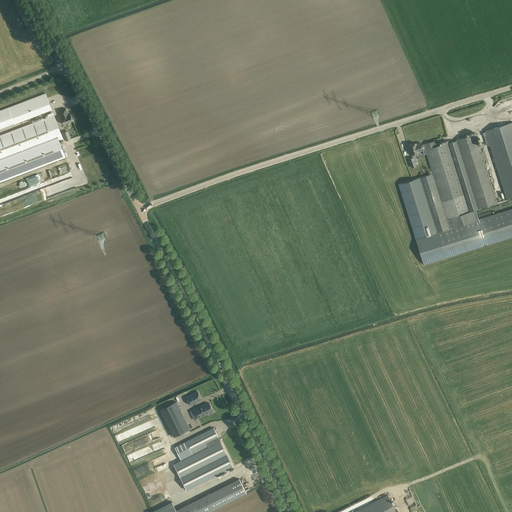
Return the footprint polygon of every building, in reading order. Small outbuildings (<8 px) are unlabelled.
[(20,103),(26,119),(52,109),(46,93),(20,103)] [(0,110),(0,128),(14,123),(8,108),(0,110)] [(60,111),(62,117),(61,117),(64,124),(73,121),(70,114),(68,115),(66,108),(60,111)] [(63,138),(54,115),(0,135),(0,180),(65,156),(59,140),(63,138)] [(485,132),(483,133),(484,136),(486,135),(488,140),(489,145),(507,200),(511,198),(511,122),(485,131),(485,132)] [(72,139),(68,131),(63,133),(67,141),(72,139)] [(456,140),(456,141),(449,143),(448,142),(438,146),(436,141),(430,143),(430,142),(423,144),(423,145),(421,145),(423,150),(424,155),(426,154),(431,171),(428,172),(429,175),(398,184),(423,264),(444,258),(433,223),(475,210),(497,203),(475,134),(456,140)] [(421,143),(416,144),(416,143),(408,145),(411,155),(419,152),(419,151),(423,150),(421,145),(421,143)] [(413,157),(408,159),(411,168),(416,166),(413,157)] [(45,173),(49,184),(64,179),(68,191),(73,189),(69,177),(70,177),(66,166),(45,173)] [(475,210),(433,223),(444,258),(483,246),(482,244),(486,243),(487,245),(511,236),(511,208),(479,219),(478,219),(476,211),(475,210)] [(198,392),(186,398),(190,404),(201,399),(198,392)] [(176,402),(160,410),(173,436),(189,428),(187,423),(181,426),(173,410),(179,407),(176,402)] [(206,413),(212,409),(209,403),(203,406),(202,405),(194,409),(198,418),(207,414),(206,413)] [(112,427),(113,431),(129,424),(128,420),(112,427)] [(218,437),(214,428),(186,442),(175,447),(181,461),(208,447),(206,443),(218,437)] [(123,439),(133,435),(131,430),(121,434),(123,439)] [(208,447),(181,461),(174,465),(180,477),(227,454),(218,437),(206,443),(208,447)] [(233,467),(227,454),(180,477),(187,490),(233,467)] [(237,498),(247,493),(240,480),(231,484),(237,498)] [(396,511),(388,495),(353,511),(396,511)] [(208,496),(177,511),(209,511),(215,510),(208,496)] [(177,511),(172,503),(153,511),(177,511)]
